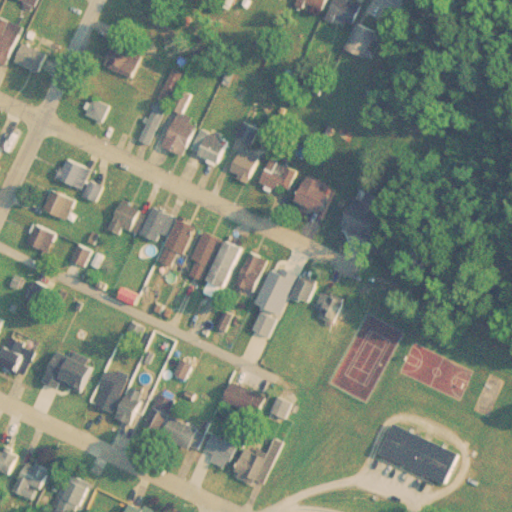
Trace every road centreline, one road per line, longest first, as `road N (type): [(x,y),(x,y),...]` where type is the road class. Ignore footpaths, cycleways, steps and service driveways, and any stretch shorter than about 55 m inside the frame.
road 1 (residential): [(0,99),(363,270)]
road 2 (residential): [(0,246),(255,369)]
road 3 (residential): [(0,212),(99,0)]
road 4 (residential): [(0,389),(206,489)]
